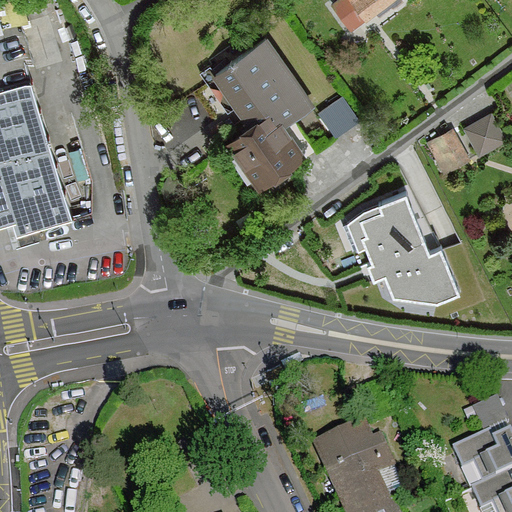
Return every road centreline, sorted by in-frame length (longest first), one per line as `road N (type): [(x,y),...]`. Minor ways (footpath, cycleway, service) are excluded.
road 1 (residential): [(190,318),(167,289),(126,66),(100,0)]
road 2 (tertiary): [(511,356),(190,318)]
road 3 (residential): [(277,511),(190,318)]
road 4 (tertiary): [(0,374),(138,345),(190,318)]
road 5 (tertiary): [(190,318),(130,310),(0,329)]
